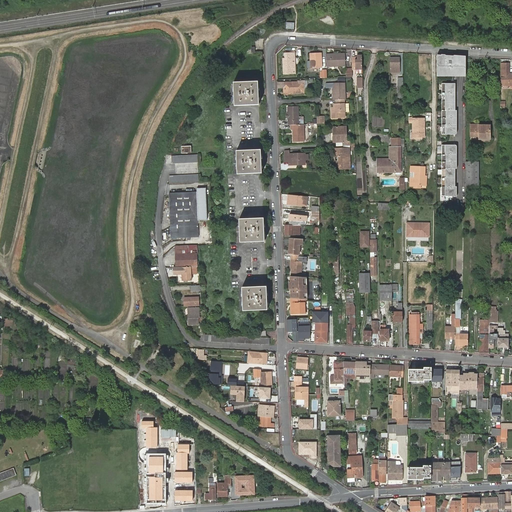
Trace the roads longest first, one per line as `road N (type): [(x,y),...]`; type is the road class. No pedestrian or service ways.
road 1 (residential): [(272,102),(270,48),(283,40),(511,54)]
road 2 (residential): [(162,183),(158,245),(186,335),(198,344),(281,347)]
road 3 (residential): [(281,347),(272,102)]
road 4 (residential): [(281,347),(511,361)]
road 5 (residential): [(340,497),(164,511)]
road 6 (residential): [(281,347),(286,452),(342,491)]
road 7 (residential): [(511,485),(356,495)]
